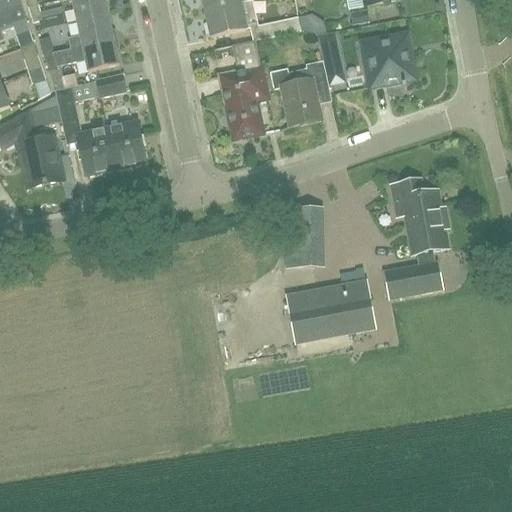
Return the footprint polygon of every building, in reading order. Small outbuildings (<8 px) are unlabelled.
[(0,0),(0,31),(1,31),(12,27),(25,22),(17,0),(0,0)] [(25,0),(30,12),(37,9),(34,0),(25,0)] [(77,25),(108,18),(103,0),(73,0),(71,0),(77,25)] [(201,0),(204,13),(240,6),(238,0),(201,0)] [(345,0),(348,12),(364,9),(400,2),(399,0),(345,0)] [(240,6),(204,13),(210,40),(245,32),(240,6)] [(298,20),(301,34),(316,37),(325,35),(323,24),(312,17),(298,20)] [(77,25),(80,39),(69,41),(71,52),(113,42),(108,18),(77,25)] [(301,34),(298,20),(249,30),(252,44),(301,34)] [(25,22),(12,27),(19,49),(33,45),(25,22)] [(334,36),(318,39),(329,89),(345,85),(334,36)] [(370,91),(415,82),(406,37),(361,46),(370,91)] [(44,59),(55,56),(53,48),(54,48),(51,39),(39,43),(44,59)] [(113,42),(71,52),(55,56),(58,70),(86,63),(88,75),(119,68),(113,42)] [(28,75),(40,70),(33,45),(19,49),(28,75)] [(219,79),(222,96),(233,143),(262,137),(255,102),(266,100),(255,45),(232,50),(237,75),(219,79)] [(58,71),(58,70),(55,56),(44,59),(49,75),(58,71)] [(316,98),(329,95),(322,64),(305,68),(308,82),(290,86),(287,72),(270,76),(274,93),(280,92),(288,131),(322,124),(316,98)] [(40,70),(28,75),(32,86),(36,103),(48,96),(44,83),(40,70)] [(100,102),(126,96),(122,78),(96,84),(100,102)] [(0,113),(9,110),(0,86),(0,113)] [(66,148),(79,145),(78,139),(82,138),(81,133),(75,106),(72,90),(56,94),(54,94),(55,98),(57,110),(58,110),(64,137),(66,148)] [(28,191),(60,184),(51,141),(36,144),(30,115),(0,131),(0,150),(1,153),(12,148),(13,153),(20,151),(28,191)] [(107,133),(115,172),(144,165),(137,127),(107,133)] [(107,133),(82,138),(78,139),(79,145),(86,179),(115,172),(107,133)] [(417,216),(440,211),(437,193),(423,196),(420,182),(391,188),(397,219),(405,218),(407,226),(419,223),(417,216)] [(419,223),(407,226),(413,258),(418,257),(420,268),(384,275),(389,301),(442,291),(437,265),(434,266),(432,254),(447,251),(444,232),(448,231),(445,210),(440,211),(417,216),(419,223)] [(288,270),(315,269),(314,211),(287,212),(287,220),(287,262),(288,270)] [(351,336),(374,331),(370,308),(366,284),(287,299),(296,346),(351,336)] [(258,320),(257,309),(237,310),(238,321),(258,320)]
